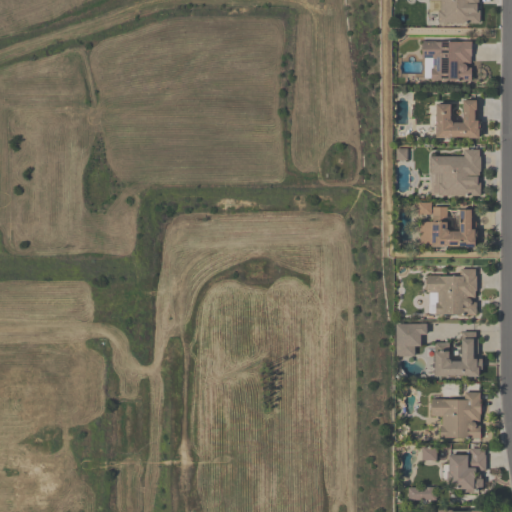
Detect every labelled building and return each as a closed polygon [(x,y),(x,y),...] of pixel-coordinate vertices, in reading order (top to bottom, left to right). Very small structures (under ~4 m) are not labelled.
[(480,0),(428,0),(429,5),(438,5),(438,25),(480,25),(480,0)] [(472,43),(421,43),(421,61),(431,61),(431,81),(472,81),(472,43)] [(480,139),(480,101),(462,101),(462,120),(452,120),(452,105),(436,105),(436,140),(480,139)] [(481,197),(481,150),(461,150),(461,159),(430,159),(430,186),(440,186),(440,197),(481,197)] [(477,210),(452,210),(452,205),(418,205),(417,248),(477,248),(477,210)] [(427,316),(477,316),(477,269),(459,269),(459,277),(427,277),(427,316)] [(396,326),(396,357),(415,357),(415,347),(424,347),(424,326),(396,326)] [(433,377),(480,377),(480,333),(461,333),(461,361),(450,361),(450,343),(433,343),(433,377)] [(441,439),(481,439),(481,392),(460,392),(460,401),(430,401),(430,419),(441,419),(441,439)] [(467,457),(447,457),(447,493),(483,493),(483,476),(485,476),(485,449),(467,449),(467,457)] [(435,489),(407,489),(407,504),(435,504),(435,489)]
